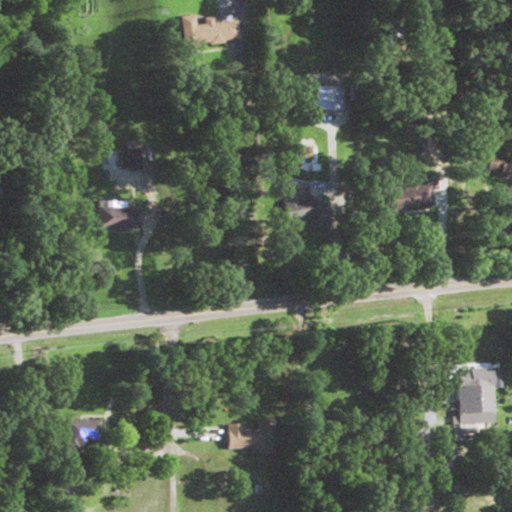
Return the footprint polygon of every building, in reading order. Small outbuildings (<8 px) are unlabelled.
[(181,17),(183,45),(239,42),(238,20),(214,21),(214,15),(181,17)] [(325,108),(325,84),(296,84),(296,108),(325,108)] [(505,173),(505,148),(474,149),(474,174),(505,173)] [(268,226),(297,223),(294,197),(285,198),(284,187),(264,189),(268,226)] [(369,188),(369,211),(405,211),(405,188),(369,188)] [(447,412),(482,411),(481,368),(446,369),(447,412)] [(66,418),(66,443),(102,443),(102,418),(66,418)] [(244,422),(228,422),(228,446),(255,446),(255,430),(244,430),(244,422)]
